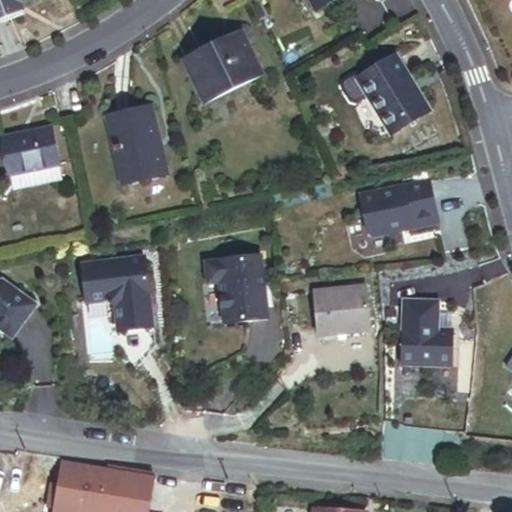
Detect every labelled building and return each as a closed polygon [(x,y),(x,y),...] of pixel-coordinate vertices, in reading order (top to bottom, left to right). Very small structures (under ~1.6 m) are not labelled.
[(25,0),(0,0),(0,16),(28,5),(25,0)] [(0,16),(0,22),(30,10),(28,5),(0,16)] [(243,78),(262,69),(243,30),(223,39),(225,41),(205,51),(203,48),(187,56),(204,91),(241,73),(243,78)] [(392,132),(448,101),(416,44),(360,75),(392,132)] [(204,91),(208,99),(263,72),(262,69),(243,78),(241,73),(204,91)] [(132,179),(169,169),(151,101),(109,112),(117,141),(122,140),(132,179)] [(14,169),(63,161),(57,125),(8,134),(14,169)] [(127,180),(132,179),(122,140),(117,141),(127,180)] [(63,161),(14,169),(17,184),(66,175),(63,161)] [(423,181),(354,197),(362,234),(368,237),(384,234),(386,244),(395,242),(393,229),(406,226),(405,223),(431,218),(423,181)] [(145,340),(137,252),(73,257),(76,296),(102,294),(107,348),(118,356),(145,340)] [(266,317),(261,253),(204,259),(206,280),(217,279),(221,321),(266,317)] [(358,280),(307,287),(313,333),(364,327),(358,280)] [(29,320),(0,290),(0,347),(0,348),(29,320)] [(429,301),(394,299),(390,364),(439,367),(441,330),(427,329),(429,301)] [(128,364),(146,344),(145,340),(118,356),(128,364)] [(48,511),(136,511),(139,486),(97,481),(53,476),(49,507),(48,511)] [(140,482),(97,477),(97,481),(139,486),(140,482)]
